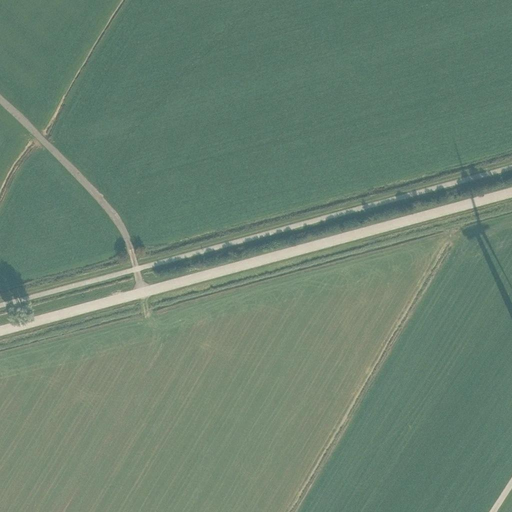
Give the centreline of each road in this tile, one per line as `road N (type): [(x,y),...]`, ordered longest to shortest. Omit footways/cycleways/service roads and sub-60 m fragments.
road 1 (tertiary): [(0,331),(511,192)]
road 2 (track): [(141,293),(109,208),(0,103)]
